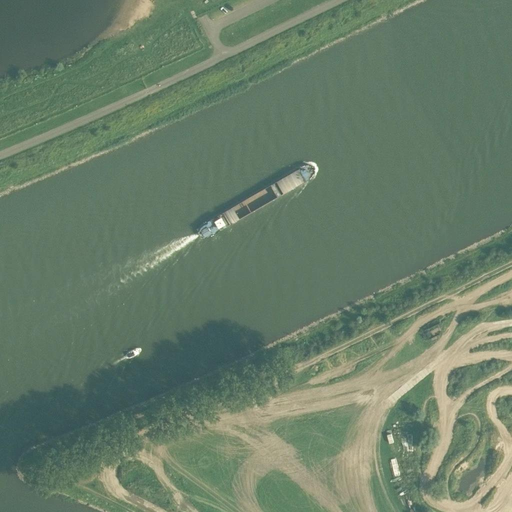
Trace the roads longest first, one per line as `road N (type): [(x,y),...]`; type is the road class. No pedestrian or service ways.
road 1 (unclassified): [(0,155),(337,0)]
road 2 (track): [(387,404),(479,326),(511,322)]
